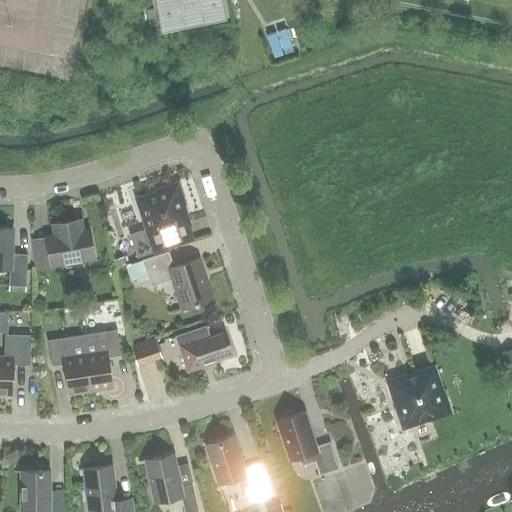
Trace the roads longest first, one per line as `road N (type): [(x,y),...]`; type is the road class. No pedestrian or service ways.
road 1 (residential): [(280,381),(210,167),(195,145),(49,184),(0,186)]
road 2 (residential): [(0,434),(146,422),(280,381)]
